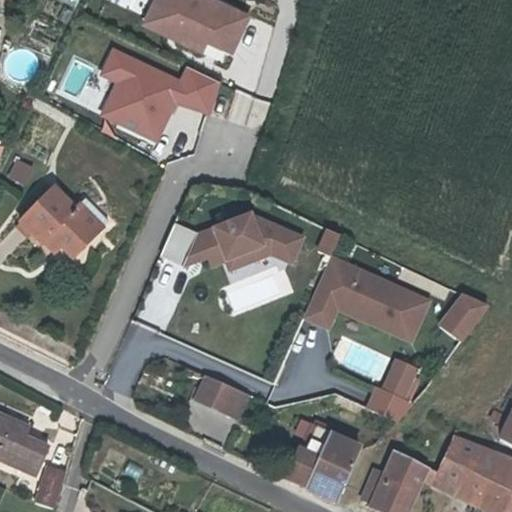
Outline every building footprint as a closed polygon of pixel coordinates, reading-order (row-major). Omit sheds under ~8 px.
[(225,0),(150,0),(139,26),(227,63),(250,10),(225,0)] [(207,116),(220,82),(181,67),(177,76),(108,49),(97,77),(111,82),(96,119),(157,142),(172,103),(207,116)] [(23,187),(32,167),(14,159),(4,178),(23,187)] [(42,243),(53,253),(59,247),(70,258),(106,223),(82,199),(71,210),(51,190),(17,224),(39,245),(42,243)] [(172,224),(158,254),(183,265),(188,254),(203,248),(210,264),(223,259),(259,245),(290,259),(299,238),(247,214),(195,235),(172,224)] [(315,253),(330,257),(335,232),(320,229),(315,253)] [(259,245),(223,259),(227,268),(268,253),(289,262),(290,259),(259,245)] [(331,258),(304,317),(329,328),(338,309),(411,342),(429,302),(331,258)] [(455,291),(435,328),(462,343),(483,305),(455,291)] [(412,380),(417,368),(398,359),(393,371),(412,380)] [(383,391),(403,401),(412,380),(393,371),(392,371),(383,391)] [(194,400),(222,413),(233,389),(205,377),(194,400)] [(233,389),(222,413),(235,420),(246,396),(233,389)] [(511,414),(500,441),(511,448),(511,414)] [(0,457),(41,475),(52,449),(33,441),(36,433),(0,415),(0,457)] [(307,424),(296,453),(304,456),(319,463),(330,438),(331,435),(307,424)] [(359,450),(330,438),(319,463),(304,456),(296,453),(286,480),(307,490),(335,503),(359,450)] [(482,496),(477,507),(488,511),(511,511),(511,464),(487,454),(454,441),(438,476),(482,496)] [(407,511),(409,508),(420,482),(425,470),(413,463),(395,453),(392,462),(386,476),(373,471),(361,499),(374,504),(371,511),(374,511),(407,511)] [(40,501),(56,506),(67,474),(51,467),(40,501)] [(420,482),(477,507),(482,496),(438,476),(425,470),(420,482)]
